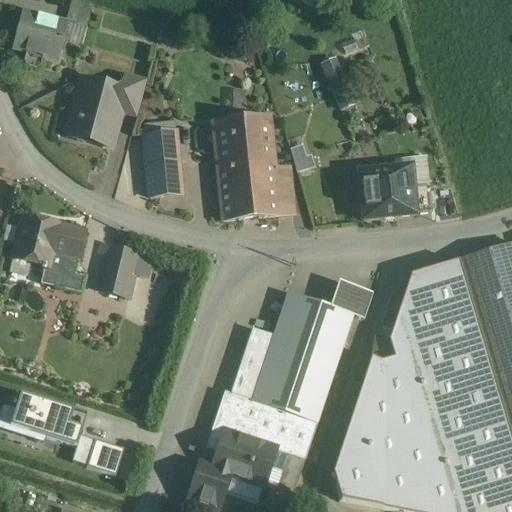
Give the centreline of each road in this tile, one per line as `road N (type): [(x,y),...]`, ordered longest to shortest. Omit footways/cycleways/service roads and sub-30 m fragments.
road 1 (unclassified): [(0,99),(35,161),(71,193),(154,228),(254,250)]
road 2 (unclassified): [(146,511),(207,327),(254,250)]
road 3 (residential): [(254,250),(461,238),(511,222)]
